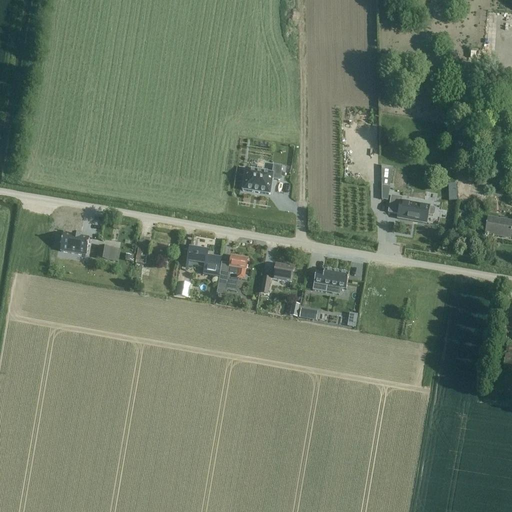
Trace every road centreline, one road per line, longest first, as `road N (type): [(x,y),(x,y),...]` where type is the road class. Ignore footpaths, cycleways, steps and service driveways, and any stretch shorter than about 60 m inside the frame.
road 1 (residential): [(0,192),(511,280)]
road 2 (track): [(301,201),(298,0)]
road 3 (track): [(0,127),(21,0)]
